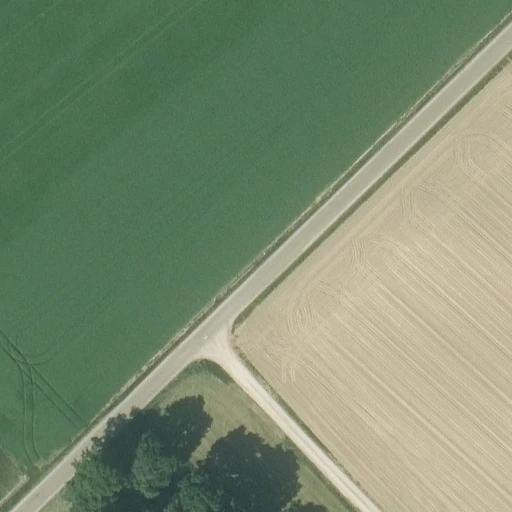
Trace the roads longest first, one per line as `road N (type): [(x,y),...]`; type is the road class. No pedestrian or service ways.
road 1 (unclassified): [(29,511),(511,34)]
road 2 (track): [(368,511),(204,338)]
